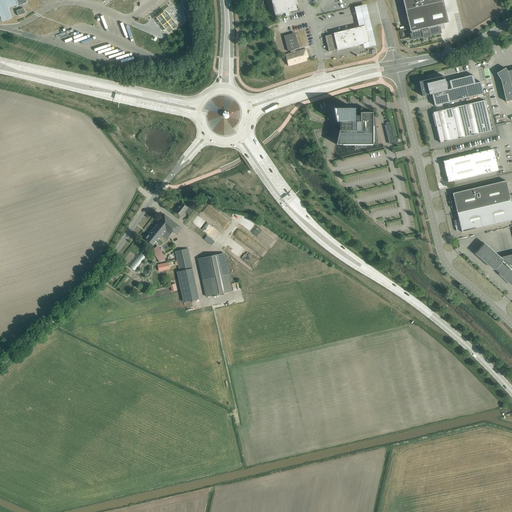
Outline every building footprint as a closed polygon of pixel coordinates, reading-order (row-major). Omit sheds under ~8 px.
[(0,0),(0,15),(1,18),(3,23),(12,20),(12,18),(10,14),(8,9),(13,8),(17,6),(15,0),(0,0)] [(271,0),(275,16),(285,13),(286,16),(290,15),(289,12),(294,11),(297,10),(296,4),(298,4),(296,0),(271,0)] [(444,3),(443,0),(403,0),(406,12),(444,3)] [(438,25),(449,23),(444,3),(406,12),(411,32),(411,31),(412,34),(438,27),(438,25)] [(366,5),(354,8),(364,49),(376,46),(366,5)] [(165,13),(156,21),(168,36),(178,29),(165,13)] [(438,27),(412,34),(411,34),(412,39),(423,37),(424,37),(425,37),(426,38),(428,37),(429,36),(430,35),(429,35),(441,33),(439,27),(438,27)] [(351,30),(335,34),(330,35),(325,36),(329,52),(333,51),(351,46),(351,47),(359,45),(355,28),(351,29),(351,30)] [(288,36),(287,35),(284,36),(288,51),(290,51),(291,53),(295,52),(295,49),(299,48),(298,44),(295,34),(288,36)] [(306,49),(295,52),(291,53),(285,54),(289,66),(306,60),(305,57),(308,57),(306,49)] [(511,89),(508,72),(505,68),(497,73),(501,81),(506,102),(511,100),(511,89)] [(418,85),(418,86),(419,87),(419,88),(420,88),(421,88),(421,89),(422,96),(432,94),(435,106),(455,101),(484,94),(481,82),(475,83),(473,75),(445,82),(444,76),(433,78),(426,80),(426,83),(424,83),(424,82),(423,81),(422,81),(421,82),(421,83),(420,83),(419,84),(418,85)] [(485,100),(433,112),(433,114),(432,114),(433,114),(436,126),(435,126),(435,127),(436,126),(440,143),(492,131),(485,100)] [(340,130),(336,145),(378,144),(376,125),(375,125),(375,118),(373,118),(373,112),(361,112),(361,116),(355,116),(355,108),(333,109),(337,122),(340,122),(340,126),(339,125),(338,129),(340,129),(340,131),(340,130)] [(449,160),(454,181),(498,171),(493,149),(449,159),(449,160)] [(454,181),(449,160),(443,161),(445,170),(444,172),(446,174),(448,182),(454,181)] [(453,196),(456,206),(457,213),(511,200),(506,181),(453,193),(453,196)] [(511,220),(511,205),(511,200),(457,213),(459,219),(461,230),(462,232),(511,220)] [(182,203),(175,211),(181,216),(185,211),(189,215),(193,209),(189,205),(187,207),(182,203)] [(511,254),(501,257),(486,244),(477,254),(495,270),(496,269),(500,273),(500,274),(511,284),(511,254)] [(151,250),(160,262),(166,258),(157,246),(151,250)] [(175,251),(179,272),(192,269),(188,248),(175,251)] [(223,255),(198,259),(204,297),(230,293),(223,255)]
